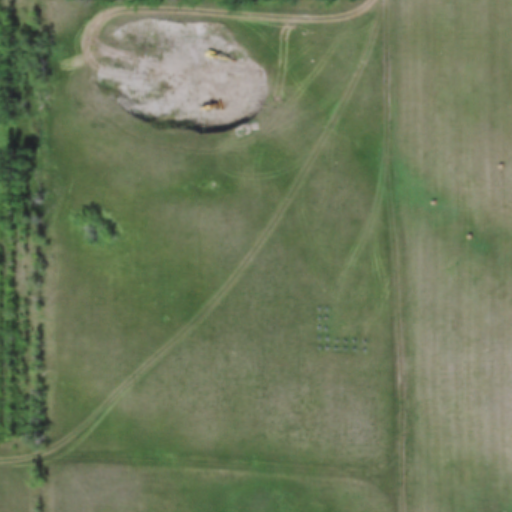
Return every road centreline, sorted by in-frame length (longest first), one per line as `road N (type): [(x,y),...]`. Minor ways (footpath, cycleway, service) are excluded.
road 1 (track): [(375,0),(400,511)]
road 2 (track): [(400,494),(0,491)]
